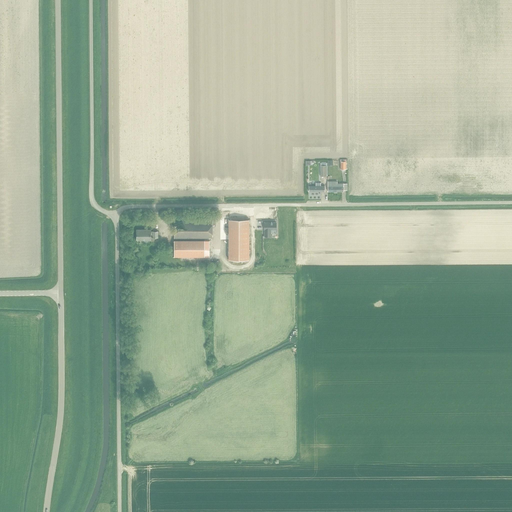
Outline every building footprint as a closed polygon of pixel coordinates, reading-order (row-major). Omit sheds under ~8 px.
[(337,181),(328,181),(328,186),(328,191),(336,191),(336,186),(337,186),(337,181)] [(316,186),(309,186),(309,191),(325,191),(325,186),(320,186),(320,183),(316,183),(316,186)] [(212,238),(212,220),(174,219),(174,238),(212,238)] [(249,219),(229,219),(228,259),(249,259),(249,219)] [(264,222),(264,229),(264,236),(271,236),(271,229),(276,229),(276,222),(264,222)] [(151,229),(137,229),(137,240),(143,240),(143,243),(149,243),(149,240),(151,240),(151,237),(157,237),(157,231),(151,231),(151,229)] [(204,240),(174,240),(174,256),(204,256),(204,240)]
